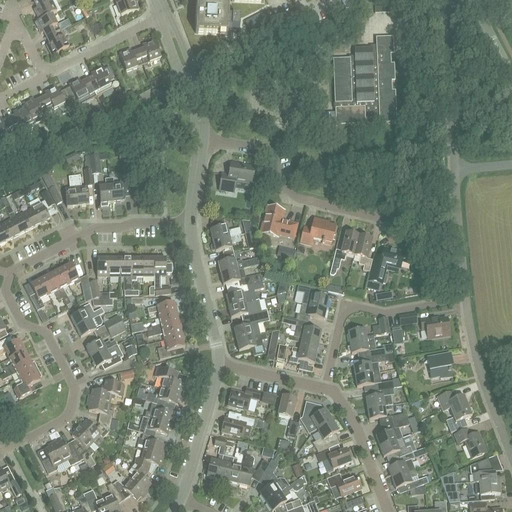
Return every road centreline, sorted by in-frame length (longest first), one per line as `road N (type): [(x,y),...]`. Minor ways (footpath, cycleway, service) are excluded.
road 1 (residential): [(8,448),(64,418),(74,387),(45,331),(19,321),(4,290),(8,273),(95,227),(190,221)]
road 2 (residential): [(398,224),(291,195),(265,147),(200,140)]
road 3 (residential): [(324,388),(343,305),(386,313),(465,300)]
road 4 (residential): [(462,0),(450,20),(454,170)]
road 5 (residential): [(511,455),(481,381),(465,300)]
road 6 (tertiary): [(190,221),(220,366)]
road 7 (residential): [(388,511),(348,411),(324,388)]
road 8 (tertiary): [(220,366),(180,498)]
road 9 (residential): [(44,75),(165,15)]
road 10 (residential): [(465,300),(454,170)]
road 11 (tertiary): [(200,129),(198,88),(165,15)]
road 12 (tertiary): [(165,15),(200,129)]
